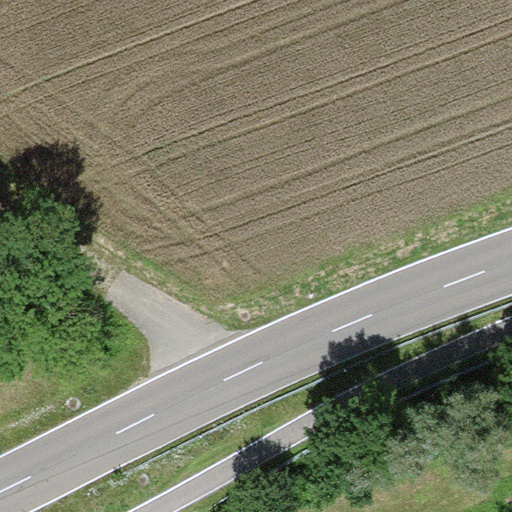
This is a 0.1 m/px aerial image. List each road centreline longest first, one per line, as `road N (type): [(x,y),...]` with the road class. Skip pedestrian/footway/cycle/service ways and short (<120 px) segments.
road 1 (secondary): [(511,264),(228,376),(0,494)]
road 2 (track): [(0,210),(189,335),(228,376)]
